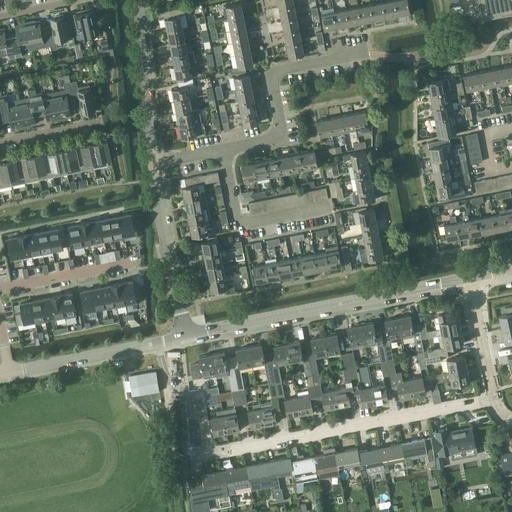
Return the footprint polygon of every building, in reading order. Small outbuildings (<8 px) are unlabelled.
[(277,0),(279,8),(295,5),(293,0),(277,0)] [(395,0),(393,0),(382,2),(385,18),(398,15),(395,0)] [(410,13),(407,0),(395,0),(398,15),(410,13)] [(511,0),(479,0),(483,17),(511,10),(511,9),(511,8),(511,0)] [(374,20),(385,18),(382,2),(371,5),(374,20)] [(226,6),(228,18),(244,15),(241,3),(226,6)] [(352,5),(353,8),(346,9),(349,25),(361,22),(358,7),(357,4),(352,5)] [(297,18),(295,5),(279,8),(282,21),(297,18)] [(361,22),(374,20),(371,5),(358,7),(361,22)] [(341,10),(334,12),(337,27),(349,25),(346,9),(345,6),(340,7),(341,10)] [(165,19),(167,30),(183,27),(180,16),(185,15),(185,14),(188,14),(186,8),(184,8),(169,10),(171,18),(165,19)] [(328,13),(321,14),(324,30),(337,27),(334,12),(333,8),(328,9),(328,13)] [(90,9),(84,10),(89,35),(100,33),(97,16),(95,16),(93,10),(91,10),(90,9)] [(77,38),(89,35),(84,10),(77,12),(77,13),(75,14),(76,20),(74,21),(77,38)] [(54,31),(48,32),(50,46),(51,50),(58,48),(57,44),(68,42),(66,32),(68,31),(66,22),(64,22),(63,15),(55,16),(56,18),(51,19),(54,31)] [(231,31),(246,28),(244,15),(228,18),(231,31)] [(299,29),(297,18),(282,21),(284,33),(299,29)] [(33,49),(50,46),(48,32),(42,33),(39,21),(34,22),(34,21),(27,22),(33,49)] [(22,51),(33,49),(27,22),(20,24),(20,25),(16,26),(18,38),(12,40),(15,53),(16,57),(23,56),(22,51)] [(183,27),(167,30),(170,43),(185,40),(183,27)] [(248,40),(246,28),(231,31),(233,43),(248,40)] [(0,56),(15,53),(12,40),(6,41),(4,29),(0,29),(0,56)] [(286,45),(302,42),(299,29),(284,33),(286,45)] [(106,39),(101,40),(103,50),(103,51),(109,50),(109,49),(107,38),(106,39)] [(325,50),(323,38),(317,39),(318,44),(317,44),(319,51),(325,50)] [(170,43),(172,55),(188,52),(185,40),(170,43)] [(236,55),(251,52),(248,40),(233,43),(236,55)] [(303,49),(302,42),(286,45),(289,57),(304,54),(308,53),(307,48),(303,49)] [(77,57),(83,56),(80,43),(74,44),(77,57)] [(188,52),(172,55),(175,67),(190,64),(190,65),(196,63),(194,51),(188,52)] [(253,65),(251,52),(236,55),(238,67),(231,69),(232,74),(246,71),(245,66),(253,65)] [(179,84),(186,82),(193,81),(190,65),(190,64),(175,67),(177,80),(178,80),(179,84)] [(511,65),(500,68),(503,83),(511,81),(511,65)] [(503,83),(500,68),(488,70),(491,86),(492,89),(497,88),(496,84),(503,83)] [(488,70),(476,73),(479,88),(479,92),(484,91),(484,87),(491,86),(488,70)] [(466,90),(479,88),(476,73),(463,75),(466,90)] [(234,77),(236,89),(252,86),(249,74),(234,77)] [(427,82),(430,95),(445,92),(450,91),(448,78),(443,79),(427,82)] [(77,80),(70,82),(74,99),(80,98),(83,113),(87,112),(88,113),(95,111),(93,104),(95,103),(93,94),(92,94),(89,84),(78,87),(77,80)] [(60,119),(67,117),(66,116),(71,115),(68,100),(74,99),(70,82),(63,83),(65,90),(54,92),(60,119)] [(172,89),(174,101),(190,98),(197,97),(196,92),(189,93),(186,82),(179,84),(179,88),(172,89)] [(252,86),(236,89),(239,102),(254,99),(252,86)] [(30,97),(19,99),(24,126),(31,125),(31,123),(36,122),(35,117),(40,115),(39,107),(36,93),(35,89),(28,90),(30,97)] [(36,93),(39,107),(40,115),(46,114),(47,120),(52,119),(52,120),(60,119),(54,92),(43,94),(42,92),(36,93)] [(445,92),(430,95),(432,106),(448,103),(445,92)] [(6,95),(0,96),(0,98),(5,121),(11,119),(12,127),(17,126),(17,128),(24,126),(19,99),(8,102),(6,95)] [(192,111),(192,110),(190,98),(174,101),(177,114),(192,111)] [(502,113),(509,112),(507,101),(506,98),(499,99),(501,107),(502,113)] [(239,102),(241,113),(257,110),(254,99),(239,102)] [(448,103),(432,106),(435,119),(450,116),(465,113),(471,112),(469,106),(467,107),(463,107),(464,109),(456,111),(456,109),(453,110),(452,103),(448,103)] [(177,114),(179,126),(201,121),(199,109),(192,110),(192,111),(177,114)] [(259,123),(257,110),(241,113),(244,126),(259,123)] [(366,111),(353,113),(356,129),(357,136),(363,134),(362,132),(370,130),(370,133),(372,133),(372,128),(369,128),(366,111)] [(353,113),(340,116),(343,131),(356,129),(353,113)] [(340,116),(329,118),(332,134),(343,131),(340,116)] [(450,116),(435,119),(438,137),(456,133),(455,127),(452,128),(450,116)] [(319,136),(332,134),(329,118),(316,121),(319,136)] [(205,129),(203,129),(201,121),(179,126),(182,138),(206,134),(205,129)] [(465,135),(466,141),(478,138),(477,133),(465,135)] [(427,143),(431,160),(446,157),(444,144),(450,143),(449,138),(427,143)] [(479,144),(478,138),(466,141),(467,147),(479,144)] [(89,144),(94,168),(108,165),(107,159),(111,158),(107,140),(89,144)] [(89,144),(76,147),(81,171),(94,168),(89,144)] [(480,150),(479,144),(467,147),(468,152),(480,150)] [(76,147),(62,150),(67,173),(81,171),(76,147)] [(62,150),(48,153),(53,176),(67,173),(62,150)] [(315,150),(302,153),(305,169),(318,166),(315,150)] [(351,159),(353,166),(368,163),(366,150),(343,155),(344,160),(351,159)] [(469,158),(481,156),(480,150),(468,152),(469,158)] [(48,153),(35,156),(39,179),(53,176),(48,153)] [(302,153),(291,155),(294,171),(305,169),(302,153)] [(291,155),(278,157),(281,174),(294,171),(291,155)] [(35,156),(21,159),(26,182),(39,179),(35,156)] [(482,161),(481,156),(469,158),(471,164),(482,161)] [(278,157),(266,160),(269,176),(281,174),(278,157)] [(449,169),(446,157),(431,160),(433,172),(449,169)] [(21,159),(7,162),(12,185),(26,182),(21,159)] [(266,160),(254,162),(257,179),(269,176),(266,160)] [(0,187),(12,185),(7,162),(0,163),(0,187)] [(244,181),(257,179),(254,162),(241,165),(244,181)] [(371,175),(368,163),(353,166),(355,178),(371,175)] [(436,185),(451,181),(458,180),(455,168),(449,169),(433,172),(436,185)] [(183,187),(185,199),(201,196),(199,184),(220,180),(218,172),(185,178),(186,186),(183,187)] [(373,188),(371,175),(355,178),(357,190),(353,191),(353,192),(373,188)] [(508,175),(502,176),(505,188),(510,187),(508,175)] [(505,188),(502,176),(497,178),(499,190),(505,188)] [(497,178),(491,179),(493,191),(499,190),(497,178)] [(493,191),(491,179),(485,180),(488,192),(493,191)] [(485,180),(480,181),(482,193),(488,192),(485,180)] [(452,189),(451,181),(436,185),(438,197),(439,201),(465,196),(464,189),(462,190),(460,188),(457,188),(452,189)] [(476,194),(482,193),(480,181),(474,182),(476,194)] [(326,187),(320,189),(322,201),(328,199),(326,187)] [(373,188),(353,192),(355,203),(375,200),(373,188)] [(322,201),(320,189),(314,190),(316,202),(322,201)] [(314,190),(308,191),(310,203),(316,202),(314,190)] [(308,191),(302,192),(304,204),(310,203),(308,191)] [(302,192),(296,193),(299,205),(304,204),(302,192)] [(299,205),(296,193),(290,195),(293,206),(299,205)] [(185,199),(187,212),(204,209),(208,208),(205,195),(201,196),(185,199)] [(290,195),(284,196),(287,208),(293,206),(290,195)] [(287,208),(284,196),(278,197),(281,209),(287,208)] [(278,197),(272,198),(275,210),(281,209),(278,197)] [(275,210),(272,198),(266,199),(269,211),(275,210)] [(266,199),(260,200),(263,212),(269,211),(266,199)] [(260,200),(254,202),(257,214),(263,212),(260,200)] [(251,215),(257,214),(254,202),(249,203),(251,215)] [(358,211),(361,224),(376,221),(374,208),(363,210),(363,208),(358,209),(359,211),(358,211)] [(187,212),(190,224),(206,221),(204,209),(187,212)] [(499,214),(493,215),(496,231),(508,228),(504,210),(498,211),(499,214)] [(340,213),(334,214),(337,228),(343,227),(340,213)] [(130,214),(120,216),(124,234),(134,232),(130,214)] [(451,224),(444,225),(447,240),(459,238),(456,222),(455,215),(452,216),(452,215),(449,216),(451,224)] [(463,221),(456,222),(459,238),(472,235),(469,220),(468,215),(462,217),(463,221)] [(493,215),(480,218),(483,233),(496,231),(493,215)] [(124,234),(120,216),(110,218),(114,236),(113,236),(114,240),(125,238),(124,234)] [(104,238),(113,236),(114,236),(110,218),(100,220),(104,238)] [(472,235),(483,233),(480,218),(469,220),(472,235)] [(104,238),(100,220),(90,222),(94,240),(104,238)] [(207,228),(206,221),(190,224),(192,236),(201,235),(202,236),(215,234),(214,226),(207,228)] [(379,233),(376,221),(361,224),(363,236),(379,233)] [(80,224),(84,242),(94,240),(90,222),(80,224)] [(85,246),(84,242),(80,224),(69,226),(70,234),(66,235),(68,245),(73,244),(73,248),(74,248),(84,246),(85,246)] [(68,245),(66,235),(60,236),(59,229),(48,231),(52,249),(68,245)] [(48,231),(38,233),(42,251),(52,249),(48,231)] [(32,253),(42,251),(38,233),(28,235),(32,253)] [(381,245),(379,233),(363,236),(366,248),(381,245)] [(22,254),(32,253),(28,235),(18,237),(22,254)] [(22,254),(18,237),(8,239),(11,257),(22,254)] [(202,242),(204,254),(220,251),(218,239),(202,242)] [(338,245),(325,248),(326,252),(329,268),(342,266),(338,245)] [(375,259),(384,257),(381,245),(366,248),(368,260),(375,259)] [(222,263),(220,251),(204,254),(206,267),(222,263)] [(317,271),(329,268),(326,252),(314,254),(317,271)] [(351,268),(348,252),(342,253),(345,270),(351,268)] [(314,254),(302,256),(305,273),(317,271),(314,254)] [(293,275),(305,273),(302,256),(289,259),(293,275)] [(289,259),(277,261),(280,278),(293,275),(289,259)] [(268,280),(280,278),(277,261),(265,264),(268,280)] [(209,279),(225,276),(222,263),(206,267),(209,279)] [(256,283),(268,280),(265,264),(253,266),(253,269),(254,274),(256,283)] [(226,282),(225,276),(209,279),(211,291),(226,288),(227,293),(236,291),(234,281),(226,282)] [(133,281),(122,283),(126,305),(137,303),(136,299),(142,298),(140,288),(134,289),(133,281)] [(126,305),(122,283),(112,285),(115,303),(116,307),(126,305)] [(102,287),(105,305),(106,305),(115,303),(112,285),(102,287)] [(105,305),(102,287),(92,289),(95,307),(96,307),(105,305)] [(85,313),(97,311),(96,307),(95,307),(92,289),(81,291),(85,313)] [(61,295),(65,317),(76,315),(72,293),(61,295)] [(55,315),(55,319),(65,317),(61,295),(51,297),(55,315)] [(55,315),(51,297),(41,299),(45,317),(55,315)] [(41,299),(31,301),(35,319),(34,319),(35,323),(46,321),(45,317),(41,299)] [(16,312),(18,322),(34,319),(35,319),(31,301),(20,303),(21,303),(22,311),(16,312)] [(499,316),(502,330),(511,328),(511,306),(504,308),(506,315),(499,316)] [(435,337),(438,336),(459,331),(457,319),(447,321),(446,314),(438,315),(439,322),(441,328),(434,330),(435,337)] [(410,315),(397,318),(401,335),(401,339),(414,337),(417,354),(424,352),(423,351),(421,339),(418,324),(412,326),(410,315)] [(388,338),(401,335),(397,318),(385,320),(388,338)] [(373,322),(360,325),(363,342),(364,346),(377,344),(377,347),(380,361),(386,360),(384,346),(380,327),(374,328),(373,322)] [(428,338),(425,323),(418,324),(421,339),(428,338)] [(351,345),(363,342),(360,325),(347,327),(351,345)] [(504,342),(511,340),(511,344),(511,328),(502,330),(504,342)] [(438,350),(439,354),(444,353),(445,354),(456,352),(455,346),(462,344),(459,331),(438,336),(439,342),(443,341),(444,347),(438,348),(438,350)] [(337,334),(324,336),(327,354),(340,351),(337,334)] [(315,356),(327,354),(324,336),(311,339),(312,342),(314,356),(315,356)] [(299,341),(287,343),(290,361),(303,358),(299,341)] [(312,342),(306,343),(309,361),(312,374),(319,373),(317,362),(315,356),(314,356),(312,342)] [(275,352),(269,353),(275,382),(281,380),(277,363),(290,361),(287,343),(274,346),(275,352)] [(262,344),(249,347),(253,369),(266,366),(268,383),(275,382),(269,353),(264,354),(262,344)] [(390,345),(384,346),(386,360),(393,359),(390,345)] [(238,357),(232,358),(238,389),(244,388),(241,371),(253,369),(249,347),(236,349),(238,357)] [(424,352),(425,357),(432,356),(439,355),(439,354),(438,350),(438,348),(423,351),(424,352)] [(225,351),(212,354),(216,375),(216,377),(228,375),(231,390),(238,389),(232,358),(226,359),(225,351)] [(353,352),(346,353),(349,367),(356,366),(353,352)] [(424,352),(417,354),(420,369),(427,368),(426,364),(425,357),(424,352)] [(340,355),(343,368),(349,367),(346,353),(340,355)] [(190,364),(193,375),(187,377),(188,380),(194,378),(204,376),(205,377),(216,375),(212,354),(199,357),(200,362),(190,364)] [(441,361),(439,355),(432,356),(425,357),(426,364),(441,361)] [(447,359),(449,372),(467,369),(464,356),(447,359)] [(393,359),(386,360),(389,375),(393,393),(399,392),(400,398),(413,395),(410,379),(403,380),(401,372),(396,373),(393,359)] [(386,360),(380,361),(383,377),(389,375),(386,360)] [(309,361),(303,362),(306,376),(312,374),(309,361)] [(359,366),(361,378),(370,376),(367,364),(359,366)] [(356,366),(349,367),(355,396),(356,400),(362,399),(363,405),(375,403),(372,386),(360,389),(358,381),(359,381),(356,366)] [(346,387),(334,389),(337,406),(350,403),(349,398),(355,396),(349,367),(343,368),(346,387)] [(469,382),(467,369),(449,372),(428,376),(431,391),(438,389),(437,383),(451,380),(452,385),(469,382)] [(133,396),(139,395),(159,391),(156,371),(129,375),(133,396)] [(319,373),(312,374),(318,404),(324,403),(325,408),(337,406),(334,389),(322,392),(319,373)] [(309,394),(297,397),(300,413),(313,411),(312,405),(318,404),(312,374),(306,376),(309,394)] [(422,377),(410,379),(413,395),(425,393),(422,377)] [(281,380),(275,382),(278,397),(284,396),(282,384),(281,380)] [(272,401),(260,403),(264,424),(276,422),(275,416),(281,415),(278,397),(275,382),(268,383),(269,387),(272,401)] [(385,384),(372,386),(375,403),(388,400),(385,384)] [(210,388),(203,389),(205,396),(219,393),(218,387),(210,388)] [(244,388),(238,389),(241,404),(247,403),(244,388)] [(238,389),(231,390),(234,406),(241,404),(238,389)] [(433,402),(440,401),(438,389),(431,391),(433,402)] [(219,393),(205,396),(206,403),(221,400),(219,393)] [(288,416),(300,413),(297,397),(284,399),(288,416)] [(251,426),(264,424),(260,403),(253,404),(254,409),(248,410),(251,426)] [(230,408),(223,410),(227,431),(239,429),(236,412),(231,414),(230,408)] [(214,434),(227,431),(223,410),(216,411),(217,416),(211,417),(214,434)] [(436,435),(434,436),(437,451),(439,451),(439,454),(450,452),(452,460),(477,455),(472,428),(448,433),(447,428),(435,430),(436,435)] [(430,438),(402,443),(406,460),(405,460),(407,468),(413,467),(412,459),(425,457),(426,464),(435,463),(434,459),(430,438)] [(402,443),(380,447),(384,465),(405,460),(406,460),(402,443)] [(380,447),(358,452),(361,465),(360,465),(361,469),(384,465),(380,447)] [(324,454),(313,456),(317,479),(339,475),(338,469),(335,452),(334,448),(323,450),(324,454)] [(357,448),(335,452),(338,469),(360,465),(361,465),(358,452),(357,448)] [(502,460),(496,461),(499,473),(504,472),(504,473),(511,471),(511,452),(500,454),(502,460)] [(291,456),(290,456),(293,474),(294,478),(297,492),(303,491),(304,481),(317,479),(313,456),(304,458),(303,454),(291,456)] [(290,456),(268,461),(271,478),(272,483),(274,489),(280,488),(278,477),(293,474),(290,456)] [(268,461),(246,465),(250,482),(271,478),(268,461)] [(246,465),(224,469),(227,485),(229,494),(236,493),(235,489),(250,486),(250,482),(246,465)] [(195,479),(189,481),(192,497),(190,497),(193,511),(201,511),(210,510),(208,499),(218,497),(218,498),(229,496),(229,494),(227,485),(224,469),(202,474),(203,478),(195,479)]
